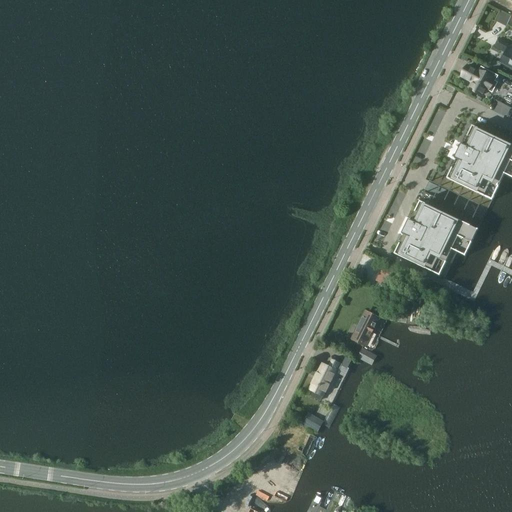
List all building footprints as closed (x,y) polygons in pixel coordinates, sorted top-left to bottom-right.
[(511,42),(500,37),(496,45),(507,51),(502,60),(511,65),(511,42)] [(499,62),(495,60),(494,62),(493,61),(490,67),(498,71),(502,64),(499,63),(499,62)] [(467,66),(462,76),(473,83),(470,88),(483,95),(487,87),(494,91),(498,83),(496,81),(498,76),(481,67),(479,71),(479,72),(467,66)] [(400,244),(395,254),(432,272),(446,279),(458,253),(466,256),(479,230),(485,215),(493,201),(505,175),(511,177),(511,144),(473,126),(468,137),(474,139),(470,148),(462,144),(459,149),(461,150),(459,155),(457,154),(455,159),(463,162),(458,171),(452,168),(447,179),(443,189),(456,195),(452,205),(438,198),(433,208),(420,201),(415,212),(421,215),(417,224),(409,220),(407,224),(409,225),(406,230),(404,229),(402,234),(410,238),(406,247),(400,244)] [(396,271),(385,265),(379,276),(377,281),(387,287),(390,282),(396,271)] [(366,345),(379,319),(366,312),(353,338),(366,345)] [(372,364),(377,354),(364,347),(358,356),(372,364)] [(312,384),(310,388),(314,390),(313,391),(311,396),(321,401),(324,395),(330,384),(336,371),(338,372),(341,366),(347,369),(351,360),(345,357),(341,364),(330,359),(329,359),(327,364),(326,365),(322,363),(318,371),(319,372),(315,382),(314,381),(312,384)] [(297,416),(288,411),(286,415),(295,419),(297,416)] [(318,432),(324,421),(310,413),(304,423),(318,432)]
